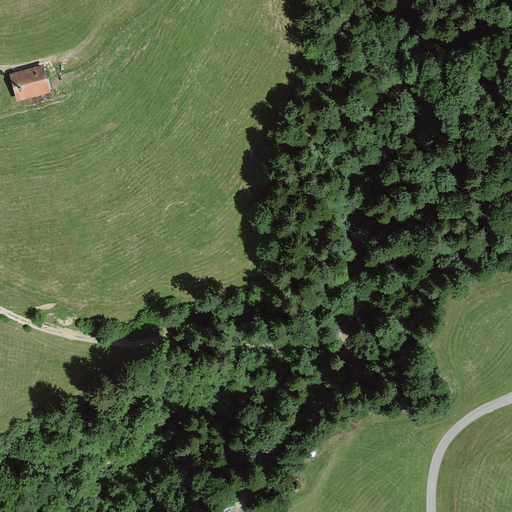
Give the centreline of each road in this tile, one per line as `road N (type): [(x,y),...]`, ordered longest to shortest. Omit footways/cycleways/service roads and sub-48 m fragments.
road 1 (track): [(243,511),(354,351),(352,340),(333,331),(272,347),(99,341),(0,313)]
road 2 (unclassified): [(511,397),(452,432),(438,455),(433,511)]
road 3 (track): [(124,0),(62,60),(0,69)]
